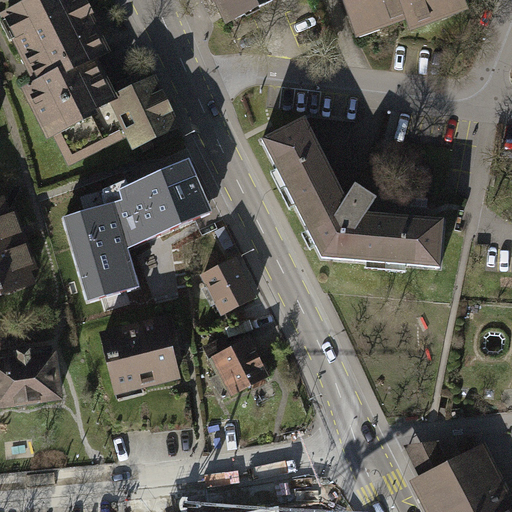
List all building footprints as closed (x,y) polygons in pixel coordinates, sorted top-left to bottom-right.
[(83,0),(17,0),(0,8),(0,13),(61,144),(122,115),(111,91),(93,52),(105,46),(83,0)] [(216,0),(226,19),(268,0),(216,0)] [(462,0),(338,0),(355,45),(404,25),(408,37),(468,15),(462,0)] [(111,91),(122,115),(136,144),(178,125),(153,71),(111,91)] [(348,203),(309,122),(263,144),(325,265),(443,274),(447,225),(371,219),(379,204),(357,189),(348,203)] [(212,213),(189,161),(129,188),(126,181),(104,191),(107,207),(63,219),(88,303),(141,288),(130,249),(212,213)] [(0,306),(29,297),(0,209),(0,306)] [(223,243),(203,238),(200,247),(221,252),(223,243)] [(237,248),(194,268),(219,322),(262,302),(237,248)] [(187,301),(184,269),(158,271),(161,303),(187,301)] [(171,328),(100,341),(110,400),(181,387),(171,328)] [(267,383),(248,340),(208,358),(227,401),(267,383)] [(59,397),(53,348),(0,354),(0,405),(18,403),(18,407),(40,404),(39,400),(59,397)] [(423,479),(477,452),(472,442),(409,451),(423,479)] [(507,511),(477,452),(423,479),(439,511),(507,511)]
